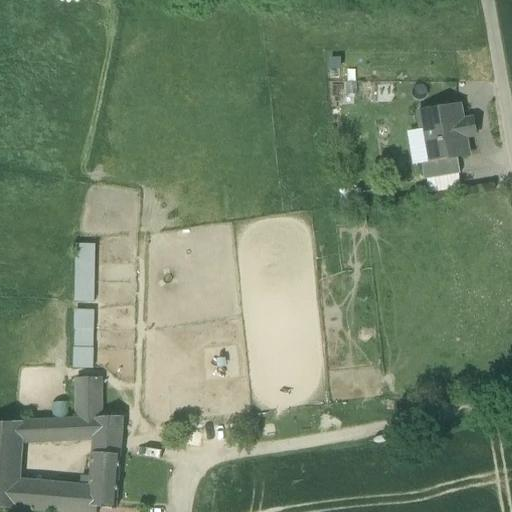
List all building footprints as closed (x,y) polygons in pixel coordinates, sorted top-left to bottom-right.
[(460,106),(418,113),(426,163),(426,164),(458,158),(469,156),(466,139),(475,137),(472,119),(463,121),(460,106)] [(458,158),(426,164),(426,163),(422,163),(424,181),(460,175),(458,158)] [(94,304),(94,247),(75,247),(74,304),(94,304)] [(94,313),(73,313),(72,372),(93,372),(94,313)] [(99,378),(77,379),(77,419),(99,418),(99,378)] [(99,418),(77,419),(76,440),(93,440),(94,440),(94,438),(120,439),(122,418),(99,418)] [(77,419),(44,421),(45,442),(76,440),(77,419)] [(44,421),(23,422),(22,440),(45,442),(44,421)] [(23,422),(0,423),(0,508),(39,511),(42,483),(19,481),(22,441),(22,440),(23,422)] [(120,439),(94,438),(94,440),(93,440),(92,454),(119,456),(120,439)] [(119,456),(92,454),(89,487),(87,511),(96,511),(96,508),(115,509),(119,456)] [(40,511),(50,511),(52,484),(42,483),(39,511),(40,511)] [(52,484),(50,511),(87,511),(89,487),(52,484)]
